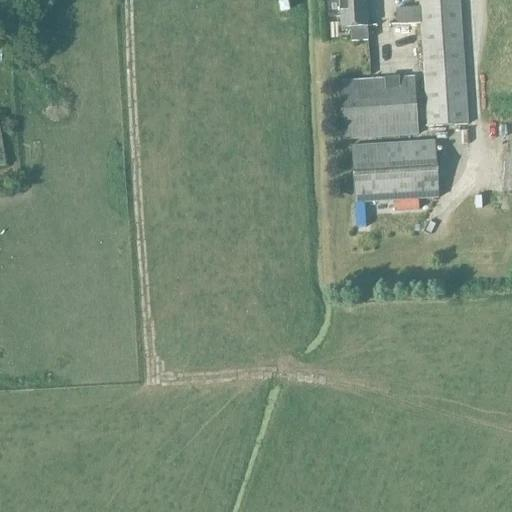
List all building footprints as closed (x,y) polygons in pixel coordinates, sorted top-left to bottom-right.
[(327,0),(328,18),(340,17),(341,29),(341,32),(346,32),(346,28),(350,28),(351,43),(368,41),(367,27),(365,0),(327,0)] [(396,9),(397,25),(421,23),(428,127),(467,125),(458,0),(419,0),(420,7),(396,9)] [(279,3),(281,12),(290,10),(289,1),(279,3)] [(372,65),(372,75),(404,73),(403,63),(372,65)] [(340,82),(343,139),(418,135),(415,78),(340,82)] [(351,147),(354,203),(438,198),(435,142),(351,147)] [(403,211),(355,213),(356,230),(404,227),(403,211)]
